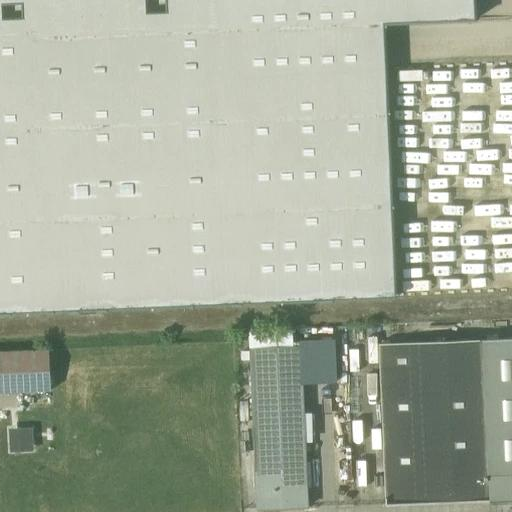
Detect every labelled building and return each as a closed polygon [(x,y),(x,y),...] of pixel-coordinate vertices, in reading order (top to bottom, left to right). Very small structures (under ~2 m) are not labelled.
[(0,0),(0,315),(12,315),(12,314),(50,312),(50,313),(55,313),(55,312),(69,311),(70,312),(79,312),(79,311),(98,310),(98,311),(108,311),(107,310),(189,306),(189,307),(194,307),(194,306),(233,304),(233,305),(242,305),(242,304),(319,301),(319,302),(333,301),(333,300),(397,297),(385,24),(476,20),(475,0),(0,0)] [(483,340),(379,345),(386,498),(385,498),(386,506),(489,502),(490,502),(511,500),(511,338),(483,340)] [(300,347),(301,366),(331,365),(330,346),(300,347)] [(300,347),(251,349),(258,510),(307,508),(301,366),(300,347)] [(50,350),(0,352),(0,392),(51,390),(50,350)] [(7,426),(9,451),(33,450),(31,425),(7,426)]
